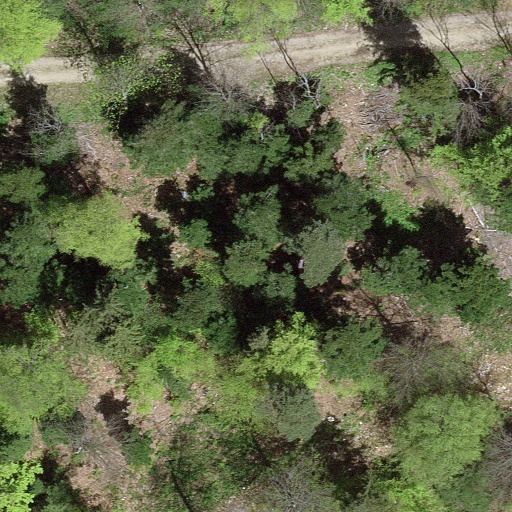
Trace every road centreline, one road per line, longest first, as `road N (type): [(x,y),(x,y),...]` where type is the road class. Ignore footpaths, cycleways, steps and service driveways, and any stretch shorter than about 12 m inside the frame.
road 1 (track): [(511,21),(210,60),(0,75)]
road 2 (track): [(247,511),(511,370)]
